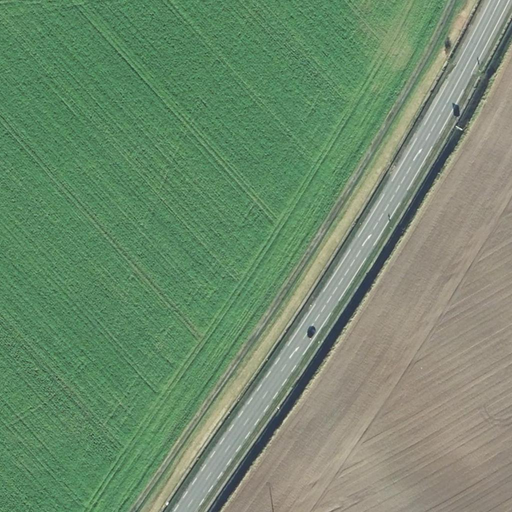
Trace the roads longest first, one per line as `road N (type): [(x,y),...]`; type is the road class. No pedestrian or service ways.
road 1 (track): [(129,511),(327,224),(420,71),(452,0)]
road 2 (primary): [(499,0),(376,224),(184,511)]
